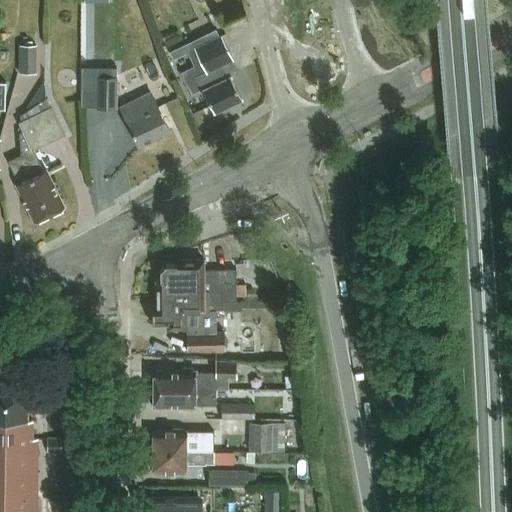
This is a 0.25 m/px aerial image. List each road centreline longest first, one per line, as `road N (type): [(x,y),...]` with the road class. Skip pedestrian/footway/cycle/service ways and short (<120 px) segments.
road 1 (trunk): [(493,511),(462,0)]
road 2 (trunk): [(293,159),(312,213),(368,511)]
road 3 (residential): [(105,511),(105,262),(93,243)]
road 4 (secondary): [(511,16),(370,86)]
road 5 (secondary): [(287,132),(207,173),(162,208)]
road 6 (secondary): [(382,111),(511,45)]
road 7 (secondary): [(162,208),(293,159)]
road 8 (unclassified): [(287,132),(259,0)]
